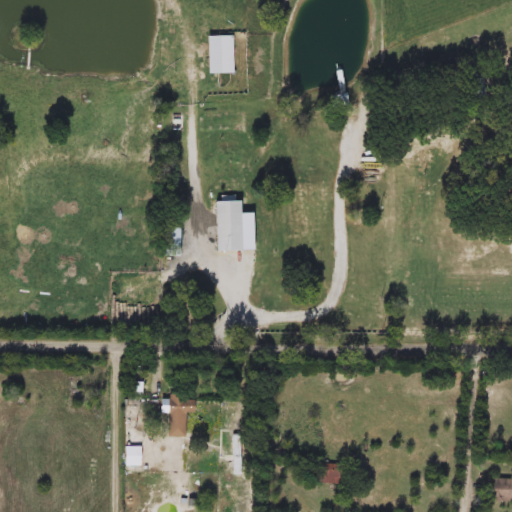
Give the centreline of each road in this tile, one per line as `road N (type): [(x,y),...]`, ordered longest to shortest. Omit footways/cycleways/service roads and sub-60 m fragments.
road 1 (residential): [(511,346),(0,341)]
road 2 (residential): [(473,346),(468,491)]
